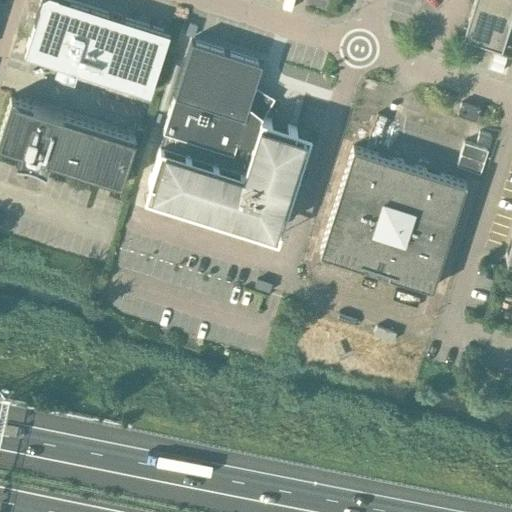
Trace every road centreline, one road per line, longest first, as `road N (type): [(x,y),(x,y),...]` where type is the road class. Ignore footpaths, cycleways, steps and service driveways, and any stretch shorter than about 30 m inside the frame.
road 1 (unclassified): [(511,112),(450,330),(289,280),(359,48)]
road 2 (motorway): [(390,511),(0,435)]
road 3 (unclassified): [(511,98),(359,48)]
road 4 (unclassified): [(359,48),(209,0)]
